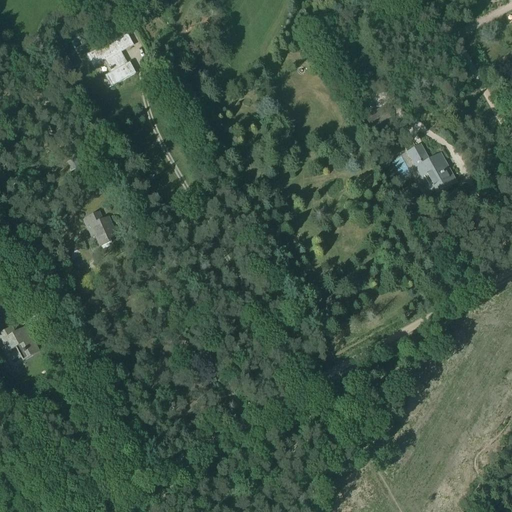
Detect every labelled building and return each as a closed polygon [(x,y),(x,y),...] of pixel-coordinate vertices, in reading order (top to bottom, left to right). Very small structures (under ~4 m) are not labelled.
[(316,23),(306,29),(309,35),(338,19),(331,7),(313,18),(316,23)] [(126,35),(85,57),(92,70),(103,65),(109,76),(105,78),(111,87),(134,75),(129,65),(126,66),(120,55),(133,48),(126,35)] [(77,45),(68,48),(76,69),(84,66),(77,45)] [(66,63),(60,66),(64,73),(70,70),(66,63)] [(152,68),(144,73),(153,88),(161,83),(152,68)] [(353,89),(343,94),(354,113),(364,108),(353,89)] [(384,107),(364,118),(373,134),(393,123),(384,107)] [(419,147),(408,154),(421,177),(426,174),(435,191),(443,187),(445,190),(455,184),(449,173),(446,174),(437,157),(428,162),(419,147)] [(66,200),(58,204),(61,211),(69,207),(66,200)] [(99,214),(85,220),(92,237),(96,235),(101,247),(101,248),(109,244),(110,245),(112,244),(112,243),(118,240),(117,240),(112,229),(113,228),(109,219),(103,222),(99,214)] [(12,327),(0,333),(0,345),(5,354),(16,349),(23,362),(40,353),(26,327),(15,333),(12,327)] [(20,380),(30,374),(27,367),(16,373),(20,380)]
